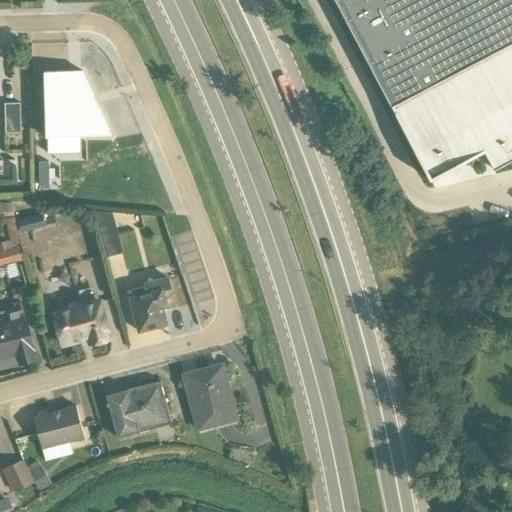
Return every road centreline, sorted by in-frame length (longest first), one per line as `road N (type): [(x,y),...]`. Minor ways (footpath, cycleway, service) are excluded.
road 1 (residential): [(0,391),(215,336),(230,310),(123,44),(97,24),(0,25)]
road 2 (primary): [(181,0),(278,227),(349,511)]
road 3 (primary): [(392,511),(358,352),(319,225),(227,0)]
